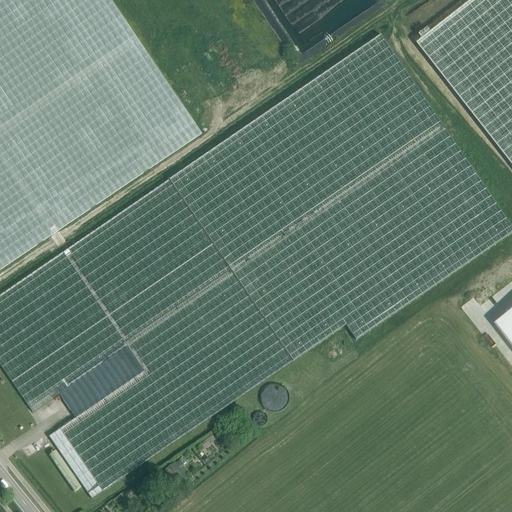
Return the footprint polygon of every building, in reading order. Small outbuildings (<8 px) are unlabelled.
[(0,0),(0,270),(201,134),(110,0),(0,0)] [(511,0),(474,0),(417,45),(511,165),(511,0)] [(511,228),(382,38),(0,296),(0,368),(31,414),(60,395),(78,421),(51,439),(91,497),(345,325),(356,340),(511,234),(511,228)] [(511,311),(495,325),(511,347),(511,311)] [(341,345),(335,350),(340,356),(346,351),(341,345)] [(175,485),(185,477),(174,463),(164,471),(175,485)]
